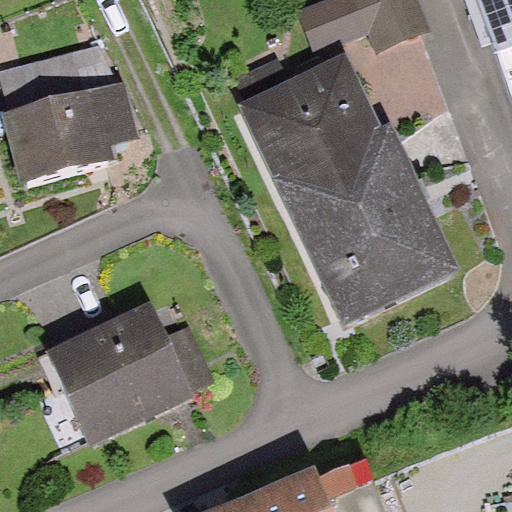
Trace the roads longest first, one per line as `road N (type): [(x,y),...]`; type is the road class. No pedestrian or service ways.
road 1 (residential): [(283,422),(194,190),(0,277)]
road 2 (residential): [(283,422),(86,511)]
road 3 (track): [(111,0),(194,190)]
